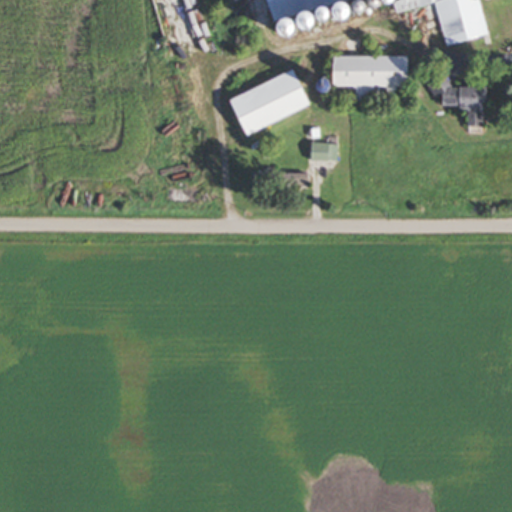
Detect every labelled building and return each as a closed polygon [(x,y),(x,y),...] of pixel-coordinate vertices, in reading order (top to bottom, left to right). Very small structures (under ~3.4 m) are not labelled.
[(395,0),(398,12),(438,3),(447,45),(489,36),(480,0),(395,0)] [(323,11),(312,7),(308,18),(318,23),(323,11)] [(410,55),(336,55),(336,100),(410,100),(410,55)] [(232,98),(248,134),(313,106),(297,70),(232,98)] [(452,87),(452,77),(430,77),(430,94),(445,94),(445,107),(470,107),(469,126),(487,126),(487,87),(452,87)]
